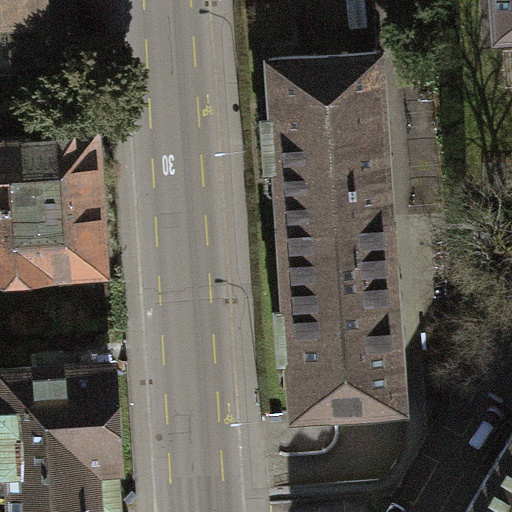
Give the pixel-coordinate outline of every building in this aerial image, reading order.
[(0,0),(0,19),(8,19),(11,67),(74,63),(70,0),(0,0)] [(511,0),(495,0),(497,33),(511,31),(511,0)] [(281,223),(392,215),(381,50),(270,57),(274,113),(263,114),(266,167),(277,167),(281,223)] [(95,130),(0,136),(0,273),(104,267),(95,130)] [(392,215),(281,223),(286,305),(275,306),(279,358),(291,358),(295,413),(405,405),(392,215)] [(0,511),(38,511),(64,510),(95,509),(95,508),(118,507),(115,458),(116,458),(110,361),(2,367),(5,407),(1,407),(2,432),(0,432),(0,511)] [(511,511),(511,433),(465,511),(511,511)]
